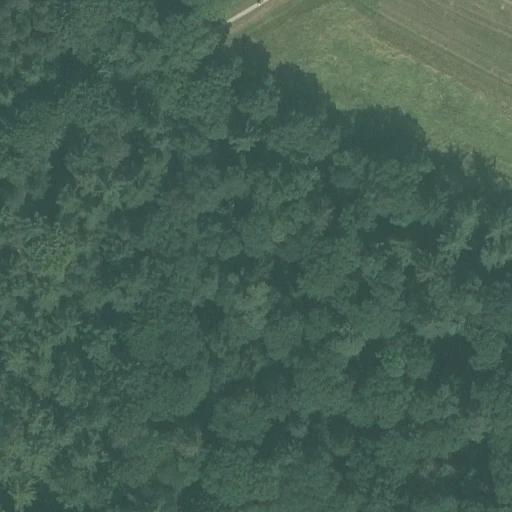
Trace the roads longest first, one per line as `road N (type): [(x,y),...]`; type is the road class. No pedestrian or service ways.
road 1 (unclassified): [(57,511),(154,113),(129,69)]
road 2 (unclassified): [(129,69),(60,94),(0,130)]
